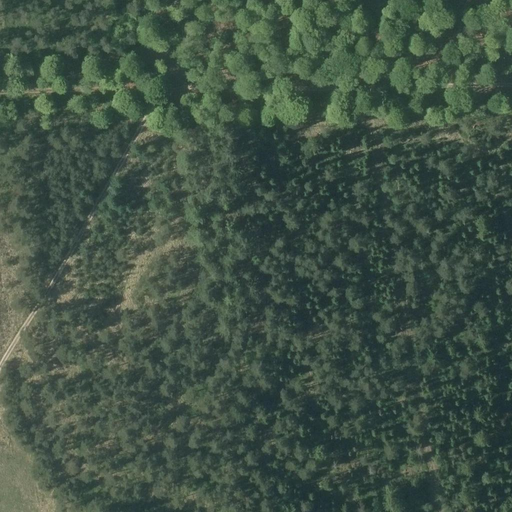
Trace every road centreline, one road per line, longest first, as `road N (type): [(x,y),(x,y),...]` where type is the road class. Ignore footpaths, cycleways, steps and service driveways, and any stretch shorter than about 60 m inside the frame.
road 1 (track): [(511,80),(0,86)]
road 2 (track): [(0,368),(170,83)]
